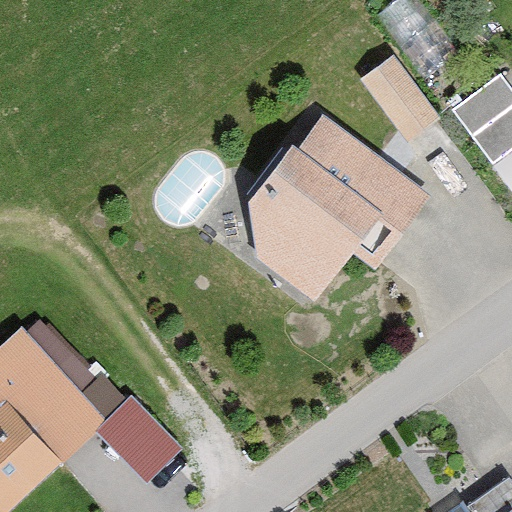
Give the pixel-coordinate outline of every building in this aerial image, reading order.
[(511,72),(502,58),(450,95),(511,180),(511,72)] [(427,121),(385,60),(355,80),(397,141),(427,121)] [(241,205),(251,259),(308,302),(345,254),(367,271),(424,197),(320,118),(294,153),(286,146),(241,205)] [(0,511),(3,511),(99,425),(75,399),(90,386),(32,323),(19,335),(13,328),(0,340),(0,511)] [(131,381),(94,415),(146,470),(183,436),(131,381)] [(511,511),(511,497),(500,480),(455,511),(511,511)]
